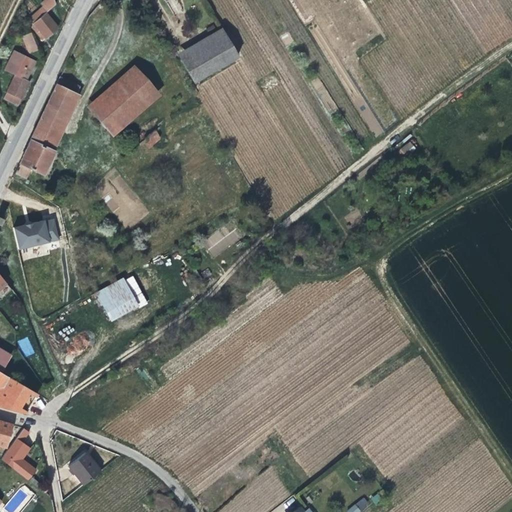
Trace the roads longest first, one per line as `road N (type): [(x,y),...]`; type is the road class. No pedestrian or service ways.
road 1 (track): [(511,42),(372,148),(197,303),(58,398),(37,420),(57,511)]
road 2 (track): [(511,178),(370,255),(511,471)]
road 3 (residential): [(195,511),(162,471),(110,439),(0,411)]
road 4 (residential): [(82,0),(0,173)]
